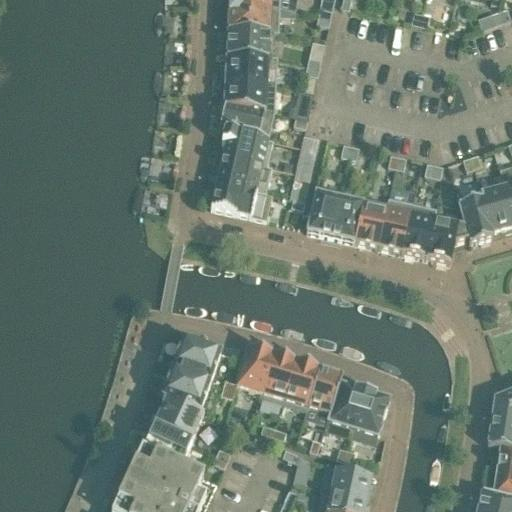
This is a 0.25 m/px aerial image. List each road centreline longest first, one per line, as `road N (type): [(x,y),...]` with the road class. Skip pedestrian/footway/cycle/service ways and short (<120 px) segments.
road 1 (residential): [(455,511),(482,397),(467,335),(441,302),(184,236),(208,0)]
road 2 (residential): [(90,511),(162,324),(304,352),(367,370),(399,391),(404,409),(379,511)]
